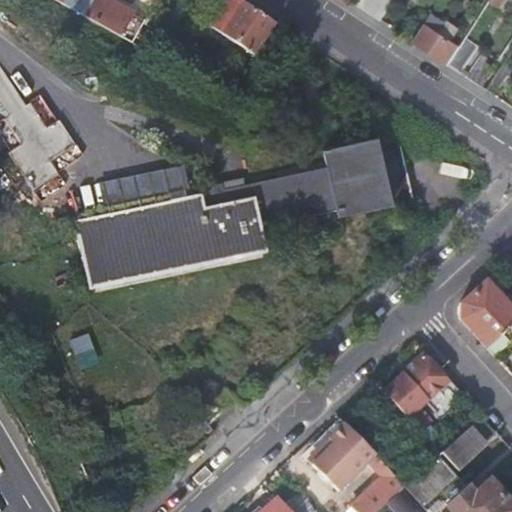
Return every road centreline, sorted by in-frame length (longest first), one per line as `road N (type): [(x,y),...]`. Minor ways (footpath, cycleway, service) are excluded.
road 1 (tertiary): [(416,308),(190,511)]
road 2 (residential): [(296,0),(511,141)]
road 3 (residential): [(511,414),(416,308)]
road 4 (tertiary): [(511,222),(416,308)]
